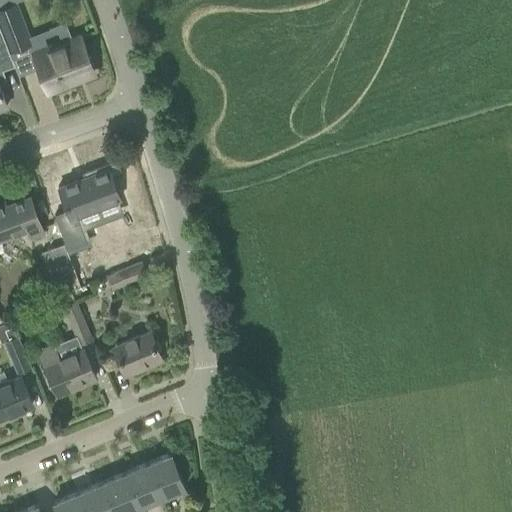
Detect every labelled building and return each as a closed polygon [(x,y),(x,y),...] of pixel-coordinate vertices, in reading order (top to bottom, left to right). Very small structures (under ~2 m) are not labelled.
[(0,8),(0,28),(7,47),(9,51),(30,43),(14,3),(0,8)] [(33,54),(40,72),(47,91),(78,79),(75,73),(91,67),(80,36),(33,54)] [(81,213),(101,205),(119,198),(111,178),(121,174),(116,159),(81,172),(83,178),(57,188),(62,200),(74,196),(81,213)] [(43,234),(28,197),(4,206),(3,202),(0,203),(0,251),(2,251),(0,238),(25,229),(29,239),(43,234)] [(41,251),(54,284),(64,280),(68,291),(80,286),(64,243),(41,251)] [(112,288),(127,281),(145,273),(140,262),(107,276),(112,288)] [(75,300),(62,305),(78,344),(91,338),(75,300)] [(29,367),(8,319),(0,322),(0,340),(3,339),(17,372),(29,367)] [(149,331),(130,339),(113,346),(125,374),(160,359),(149,331)] [(82,349),(59,358),(53,343),(38,349),(57,393),(94,378),(82,349)] [(20,376),(0,384),(0,417),(31,404),(20,376)] [(160,496),(166,494),(184,486),(170,452),(146,462),(160,496)] [(137,506),(160,496),(146,462),(123,472),(137,506)] [(123,472),(100,482),(112,511),(121,511),(137,506),(123,472)] [(85,511),(112,511),(100,482),(77,492),(85,511)] [(53,502),(57,511),(85,511),(77,492),(53,502)]
